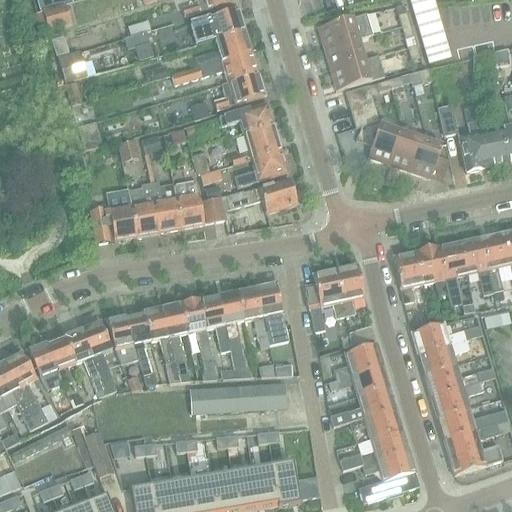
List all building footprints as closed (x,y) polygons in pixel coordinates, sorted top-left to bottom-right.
[(36,0),(41,12),(54,8),(64,5),(62,0),(36,0)] [(236,4),(234,0),(194,0),(196,4),(181,9),(184,19),(206,12),(236,4)] [(407,0),(410,8),(427,66),(450,60),(432,0),(407,0)] [(70,26),(64,6),(42,13),(48,33),(70,26)] [(196,47),(214,41),(244,32),(238,11),(189,26),(196,47)] [(406,15),(397,17),(401,29),(409,27),(406,15)] [(323,52),(358,42),(372,38),(366,16),(352,20),(317,30),(323,52)] [(147,23),(127,29),(130,39),(150,33),(147,23)] [(409,27),(401,29),(404,41),(413,39),(409,27)] [(195,61),(198,70),(220,63),(251,54),(244,32),(214,41),(218,55),(195,61)] [(50,42),(55,58),(67,54),(62,38),(50,42)] [(323,52),(329,72),(364,62),(358,42),(323,52)] [(410,62),(419,60),(415,47),(407,50),(410,62)] [(507,51),(494,54),(494,69),(508,67),(507,51)] [(174,88),(201,80),(224,73),(227,84),(257,76),(251,54),(220,63),(198,70),(172,78),(174,88)] [(64,86),(86,79),(79,55),(57,61),(64,86)] [(377,58),(364,62),(329,72),(336,93),(383,80),(377,58)] [(146,85),(166,79),(162,69),(143,74),(146,85)] [(411,89),(431,84),(427,71),(408,77),(411,89)] [(264,98),(257,76),(227,84),(220,87),(223,100),(213,103),(215,112),(234,107),(264,98)] [(400,79),(388,82),(391,91),(403,87),(400,79)] [(388,82),(376,86),(379,94),(391,91),(388,82)] [(70,108),(80,105),(74,85),(64,89),(70,108)] [(368,88),(344,95),(348,107),(372,100),(368,88)] [(511,129),(500,131),(507,165),(511,164),(511,99),(505,101),(511,129)] [(372,100),(348,107),(351,118),(375,111),(372,100)] [(204,105),(189,109),(193,123),(208,118),(204,105)] [(239,123),(243,137),(272,127),(266,107),(248,112),(248,110),(217,119),(220,128),(239,123)] [(443,139),(457,136),(451,108),(437,111),(443,139)] [(483,108),(474,110),(486,170),(507,165),(500,131),(488,134),(483,108)] [(482,170),(486,170),(474,110),(465,112),(470,138),(459,140),(466,175),(483,172),(482,170)] [(375,111),(351,118),(355,130),(379,123),(375,111)] [(232,167),(251,162),(280,153),(272,127),(243,137),(248,153),(229,158),(232,167)] [(367,160),(388,168),(400,134),(379,127),(367,160)] [(193,128),(184,131),(188,142),(197,139),(193,128)] [(183,131),(169,135),(173,148),(187,143),(183,131)] [(388,168),(408,175),(420,141),(400,134),(388,168)] [(157,138),(141,143),(143,150),(159,145),(157,138)] [(441,148),(420,141),(408,175),(429,182),(441,148)] [(122,165),(138,161),(134,143),(118,146),(122,165)] [(286,175),(280,153),(251,162),(254,173),(232,178),(236,190),(257,184),(286,175)] [(197,177),(208,174),(203,155),(191,159),(197,177)] [(172,186),(174,201),(180,231),(203,228),(203,227),(213,225),(210,202),(199,204),(195,182),(172,186)] [(296,208),(289,183),(243,196),(243,194),(221,200),(210,202),(213,225),(225,223),(224,213),(262,203),(266,217),(296,208)] [(149,186),(153,205),(158,235),(180,231),(174,201),(172,186),(157,188),(157,185),(149,186)] [(127,193),(130,209),(136,239),(158,235),(153,205),(149,186),(140,187),(140,191),(127,193)] [(218,187),(204,191),(207,202),(221,198),(218,187)] [(113,240),(114,243),(136,239),(130,209),(127,193),(106,197),(108,210),(91,213),(96,246),(110,243),(110,241),(113,240)] [(511,233),(502,236),(509,268),(511,267),(511,233)] [(502,236),(480,241),(492,295),(501,293),(497,270),(509,268),(502,236)] [(480,241),(459,245),(466,277),(478,275),(483,298),(492,295),(480,241)] [(437,249),(436,249),(447,296),(450,309),(460,307),(454,280),(466,277),(459,245),(437,250),(437,249)] [(436,249),(415,253),(423,287),(435,284),(438,298),(447,296),(450,310),(450,309),(447,296),(436,249)] [(410,290),(423,287),(415,253),(415,254),(415,255),(392,260),(402,306),(413,304),(410,290)] [(357,268),(334,273),(344,317),(352,316),(349,303),(364,300),(357,268)] [(337,319),(344,317),(334,273),(313,277),(315,286),(305,288),(310,311),(334,306),(337,319)] [(275,286),(256,290),(268,348),(287,344),(281,316),(275,286)] [(256,290),(237,295),(243,324),(254,322),(255,326),(254,327),(259,351),(268,349),(268,348),(256,290)] [(234,372),(236,382),(250,382),(248,371),(245,370),(236,326),(243,324),(237,295),(218,299),(228,344),(230,354),(234,372)] [(218,299),(199,303),(205,333),(216,330),(216,335),(215,335),(220,356),(230,354),(228,344),(218,299)] [(198,302),(181,306),(188,337),(197,335),(198,339),(197,339),(204,373),(201,377),(201,383),(216,382),(205,333),(199,303),(198,303),(198,302)] [(501,305),(475,310),(478,322),(503,317),(501,305)] [(180,307),(162,311),(178,379),(180,385),(188,384),(179,343),(178,343),(177,339),(188,337),(181,306),(179,306),(180,307)] [(471,307),(461,309),(463,318),(473,316),(471,307)] [(315,335),(325,333),(320,310),(310,312),(315,335)] [(162,311),(143,315),(151,345),(160,343),(161,347),(160,347),(169,385),(179,384),(178,379),(162,311)] [(407,318),(409,328),(430,323),(428,313),(407,318)] [(143,315),(125,319),(138,363),(143,379),(151,376),(143,351),(141,351),(140,347),(151,345),(143,315)] [(104,324),(120,368),(138,363),(125,319),(104,324)] [(99,325),(81,332),(107,398),(115,395),(103,362),(101,362),(100,357),(110,353),(99,325)] [(411,335),(418,357),(465,343),(462,335),(446,339),(443,326),(411,335)] [(351,348),(374,342),(371,330),(348,336),(351,348)] [(81,332),(63,338),(75,367),(85,363),(86,368),(85,368),(98,401),(107,398),(81,332)] [(63,338),(44,345),(63,388),(72,385),(67,375),(65,371),(75,367),(63,338)] [(418,357),(424,378),(455,369),(452,357),(468,352),(465,343),(418,357)] [(55,392),(63,388),(44,345),(25,353),(39,380),(49,377),(51,381),(50,382),(55,392)] [(333,372),(336,383),(382,369),(375,346),(344,355),(348,368),(333,372)] [(21,355),(3,364),(24,405),(37,429),(45,424),(25,386),(35,382),(21,355)] [(3,364),(0,365),(0,401),(5,411),(15,407),(28,433),(37,429),(24,405),(3,364)] [(273,368),(258,370),(260,380),(276,380),(273,368)] [(282,370),(275,370),(276,380),(291,379),(291,368),(282,368),(282,370)] [(353,386),(357,400),(388,390),(382,369),(336,383),(338,390),(353,386)] [(424,378),(430,400),(477,386),(475,377),(459,382),(455,369),(424,378)] [(222,383),(236,382),(234,372),(220,374),(222,383)] [(126,383),(130,394),(140,393),(135,379),(126,383)] [(430,400),(437,423),(468,413),(464,399),(480,395),(477,386),(430,400)] [(191,417),(284,412),(283,388),(189,394),(191,417)] [(333,431),(348,426),(394,412),(388,390),(357,400),(360,411),(329,420),(333,431)] [(80,398),(69,403),(72,410),(83,405),(80,398)] [(483,407),(491,429),(504,424),(497,403),(483,407)] [(365,429),(369,443),(401,434),(394,412),(348,426),(351,433),(365,429)] [(437,423),(442,443),(490,428),(487,419),(471,424),(468,413),(437,423)] [(210,422),(202,422),(203,430),(211,430),(210,422)] [(66,428),(10,457),(14,464),(70,435),(66,428)] [(80,428),(70,432),(86,471),(94,468),(80,428)] [(442,443),(449,464),(480,455),(496,450),(480,454),(476,442),(492,437),(490,428),(442,443)] [(277,434),(266,435),(267,446),(278,445),(277,434)] [(342,475),(361,469),(407,455),(401,434),(369,443),(372,454),(339,464),(342,475)] [(266,435),(255,436),(256,448),(267,446),(266,435)] [(5,452),(17,445),(13,437),(1,444),(5,452)] [(86,442),(100,483),(114,478),(100,437),(86,442)] [(236,438),(225,439),(226,450),(237,449),(236,438)] [(225,439),(215,440),(216,451),(226,450),(225,439)] [(195,442),(184,443),(186,454),(196,453),(195,442)] [(184,443),(174,444),(175,455),(186,454),(184,443)] [(154,446),(144,447),(145,458),(155,457),(154,446)] [(144,447),(133,448),(134,459),(145,458),(144,447)] [(500,464),(496,450),(480,455),(449,464),(452,477),(500,464)] [(378,472),(382,485),(382,486),(413,476),(407,455),(361,469),(363,476),(378,472)] [(292,465),(271,468),(278,510),(299,507),(299,504),(318,500),(315,481),(295,484),(292,465)] [(271,468),(250,471),(257,511),(267,511),(278,510),(271,468)] [(257,511),(250,471),(230,475),(236,511),(257,511)] [(0,492),(2,498),(20,491),(14,475),(0,480),(0,492)] [(89,475),(79,479),(82,488),(83,489),(93,485),(89,475)] [(236,511),(230,475),(210,478),(215,511),(236,511)] [(417,490),(413,476),(382,486),(382,485),(358,493),(362,506),(417,490)] [(215,511),(210,478),(190,481),(195,511),(215,511)] [(79,479),(69,483),(72,492),(73,493),(83,489),(82,488),(79,479)] [(195,511),(190,481),(170,485),(174,511),(195,511)] [(174,511),(170,485),(150,488),(153,511),(174,511)] [(57,486),(47,490),(51,501),(61,497),(57,486)] [(153,511),(150,488),(128,492),(131,511),(153,511)] [(47,490),(37,494),(42,505),(51,501),(47,490)] [(110,511),(105,497),(88,504),(91,511),(110,511)] [(16,499),(6,503),(9,511),(13,511),(20,509),(16,499)] [(9,511),(6,503),(0,505),(0,511),(9,511)]
